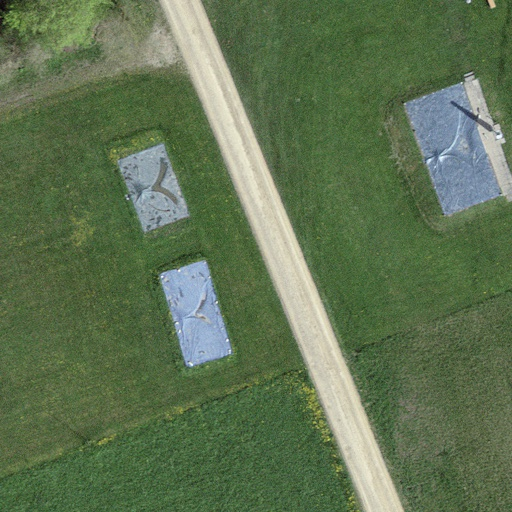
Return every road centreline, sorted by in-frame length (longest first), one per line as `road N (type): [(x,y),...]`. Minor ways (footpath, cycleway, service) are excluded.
road 1 (unclassified): [(377,511),(176,0)]
road 2 (track): [(0,114),(195,47)]
